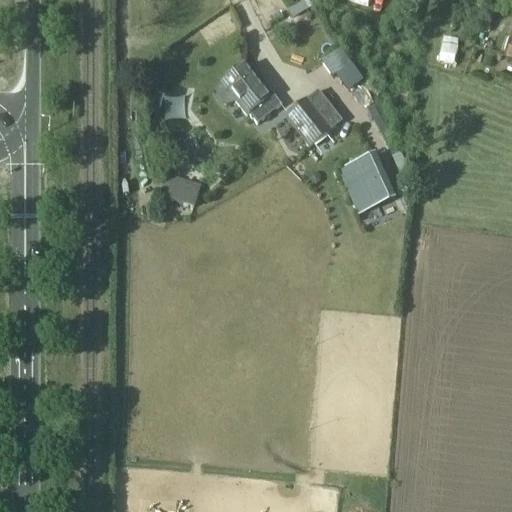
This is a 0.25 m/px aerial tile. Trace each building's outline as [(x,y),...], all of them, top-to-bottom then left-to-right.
[(461,0),(462,0),(496,15),(502,0),(461,0)] [(323,63),(334,80),(339,77),(350,93),(366,83),(342,49),(323,63)] [(244,67),(221,85),(222,86),(218,89),(216,94),(218,98),(224,105),(227,108),(232,106),(236,103),(247,117),(249,115),(257,125),(281,106),(270,92),(267,95),(244,67)] [(308,100),(285,117),(310,149),(332,132),(308,100)] [(337,173),(357,217),(395,198),(375,155),(337,173)] [(198,193),(164,183),(159,201),(193,211),(198,193)]
